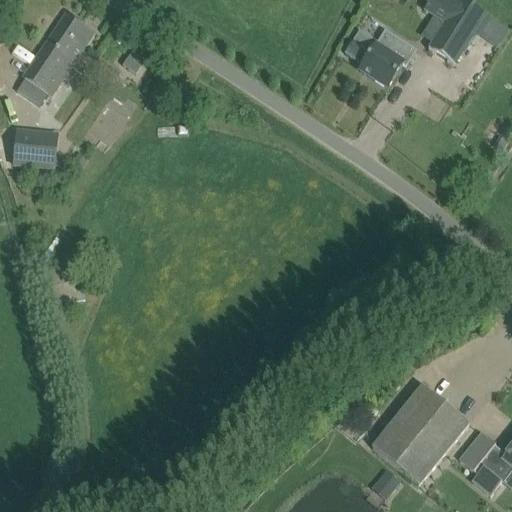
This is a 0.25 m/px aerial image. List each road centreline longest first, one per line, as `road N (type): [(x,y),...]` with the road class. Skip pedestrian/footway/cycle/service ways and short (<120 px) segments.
road 1 (unclassified): [(114,0),(344,145),(511,286)]
road 2 (track): [(210,511),(318,403),(415,330),(511,308)]
